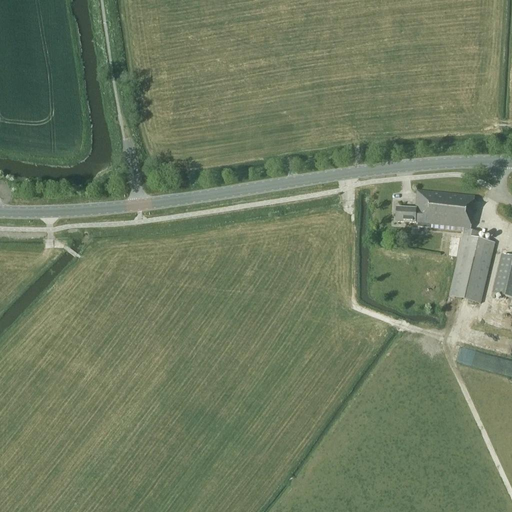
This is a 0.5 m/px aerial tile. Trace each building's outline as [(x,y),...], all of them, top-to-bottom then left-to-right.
[(268,144),(284,141),(283,136),(276,138),(274,131),(266,133),(268,144)] [(479,233),(471,232),(474,198),(417,192),(416,210),(397,209),(396,223),(419,224),(419,228),(463,232),(448,297),(481,304),(495,243),(477,239),(479,233)] [(457,257),(461,238),(444,234),(440,253),(457,257)] [(511,299),(511,257),(501,255),(492,295),(511,299)] [(511,329),(511,313),(505,312),(501,327),(511,329)]
